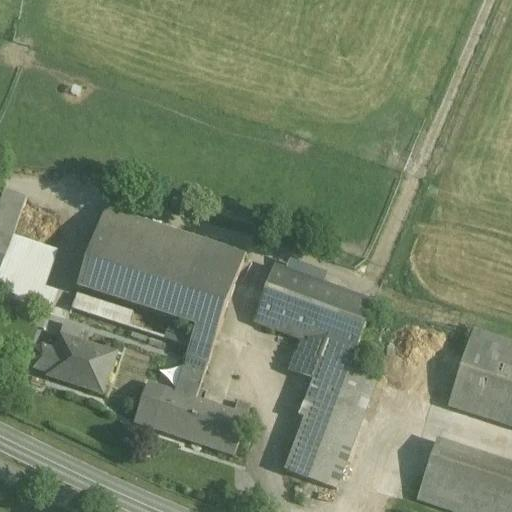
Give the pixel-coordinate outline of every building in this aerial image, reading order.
[(4,194),(0,207),(0,279),(1,278),(25,201),(4,194)] [(246,259),(105,211),(77,293),(196,333),(195,338),(190,352),(187,360),(210,368),(239,281),(244,264),(246,259)] [(252,267),(244,264),(239,281),(247,284),(252,267)] [(373,307),(276,270),(256,326),(302,343),(290,375),(314,384),(323,360),(350,370),(373,307)] [(1,278),(0,279),(0,298),(38,311),(45,291),(1,278)] [(195,338),(76,298),(71,313),(190,352),(195,338)] [(511,350),(472,338),(449,410),(511,430),(511,350)] [(120,358),(66,339),(61,355),(46,350),(40,354),(36,365),(39,372),(53,376),(52,379),(107,397),(120,358)] [(210,368),(187,360),(174,398),(197,406),(210,368)] [(350,370),(323,360),(314,384),(305,408),(310,409),(285,478),(308,487),(349,375),(350,370)] [(349,375),(308,487),(337,497),(377,386),(349,375)] [(174,398),(150,390),(138,428),(236,460),(248,423),(197,406),(174,398)] [(511,511),(511,470),(437,447),(419,504),(445,511),(511,511)]
